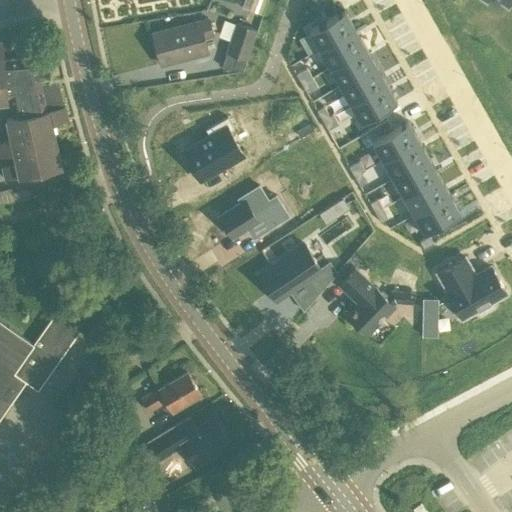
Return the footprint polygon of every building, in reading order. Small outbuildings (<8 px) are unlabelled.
[(344,9),(308,29),(319,48),(355,27),(344,9)] [(206,38),(214,36),(210,18),(153,34),(161,64),(209,51),(206,38)] [(247,59),(257,28),(235,21),(221,66),(242,70),(246,58),(247,59)] [(355,27),(319,48),(329,66),(365,45),(355,27)] [(365,45),(329,66),(339,84),(376,63),(365,45)] [(59,86),(41,90),(34,57),(4,60),(3,58),(1,58),(5,98),(6,98),(9,97),(13,118),(46,110),(63,106),(59,86)] [(376,63),(339,84),(350,102),(386,81),(376,63)] [(307,69),(297,75),(301,82),(311,76),(307,69)] [(301,82),(305,90),(316,84),(311,76),(301,82)] [(386,81),(350,102),(360,121),(397,100),(386,81)] [(324,105),(316,109),(322,120),(330,116),(324,105)] [(11,148),(54,138),(50,122),(66,118),(63,106),(46,110),(13,118),(5,119),(9,138),(0,140),(0,155),(12,153),(11,148)] [(287,135),(301,114),(291,107),(277,129),(287,135)] [(330,116),(322,120),(329,130),(336,126),(330,116)] [(408,120),(371,140),(382,159),(418,138),(408,120)] [(213,140),(187,153),(202,182),(244,159),(230,133),(235,130),(231,121),(209,132),(213,140)] [(303,143),(310,155),(325,147),(318,135),(303,143)] [(11,148),(12,153),(15,164),(0,167),(3,180),(60,167),(54,138),(11,148)] [(418,138),(382,159),(392,177),(429,156),(418,138)] [(429,156),(392,177),(403,195),(439,174),(429,156)] [(355,161),(348,165),(354,175),(361,171),(355,161)] [(361,171),(354,175),(360,186),(367,182),(361,171)] [(439,174),(403,195),(413,213),(449,192),(439,174)] [(240,203),(220,215),(233,237),(248,227),(250,231),(256,228),(259,234),(289,215),(276,195),(269,200),(260,186),(238,200),(240,203)] [(449,192),(413,213),(423,232),(460,211),(449,192)] [(342,197),(334,202),(341,214),(350,208),(342,197)] [(376,197),(369,201),(375,212),(382,208),(376,197)] [(382,208),(375,212),(381,222),(388,218),(382,208)] [(429,234),(419,240),(423,247),(433,241),(429,234)] [(301,241),(258,275),(277,300),(305,278),(317,293),(337,270),(329,259),(320,266),(301,241)] [(464,255),(437,271),(447,289),(446,290),(462,317),(506,292),(490,265),(472,275),(470,271),(472,269),(464,255)] [(383,296),(374,287),(353,265),(337,281),(358,303),(347,314),(366,333),(393,306),(392,305),(396,302),(413,302),(414,290),(391,289),(383,296)] [(438,298),(423,298),(422,307),(438,308),(438,298)] [(0,417),(25,381),(37,389),(79,328),(55,311),(33,343),(0,319),(0,473),(1,472),(0,471),(0,417)] [(171,413),(200,395),(186,371),(140,399),(148,412),(165,402),(171,413)] [(197,428),(189,416),(147,441),(159,461),(184,446),(196,465),(231,444),(215,417),(197,428)] [(111,449),(132,436),(124,423),(103,436),(111,449)]
